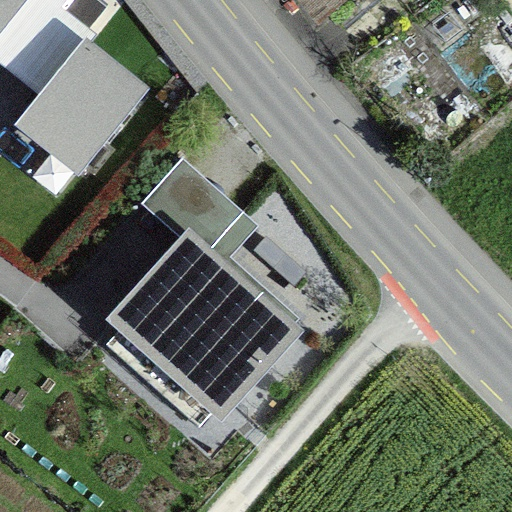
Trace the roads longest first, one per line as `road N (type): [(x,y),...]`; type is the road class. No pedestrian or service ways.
road 1 (secondary): [(511,365),(189,0)]
road 2 (track): [(223,511),(436,280)]
